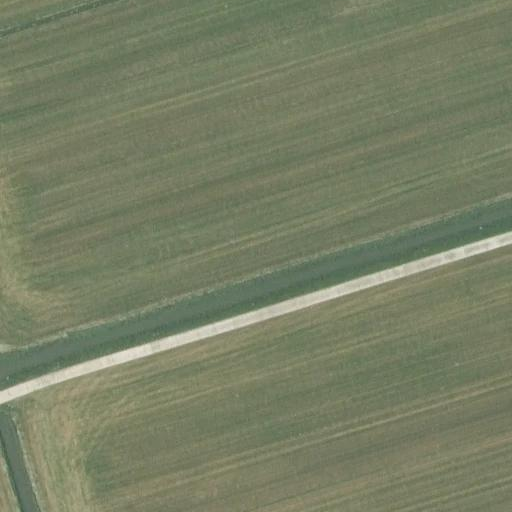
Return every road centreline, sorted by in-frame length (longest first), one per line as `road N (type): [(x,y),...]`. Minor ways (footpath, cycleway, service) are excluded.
road 1 (track): [(511,239),(0,396)]
road 2 (track): [(13,392),(48,511)]
